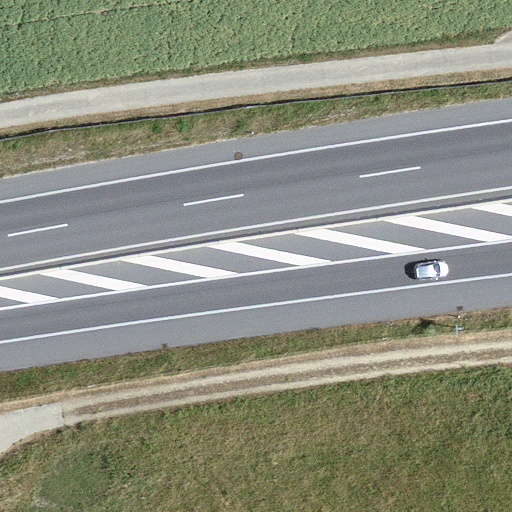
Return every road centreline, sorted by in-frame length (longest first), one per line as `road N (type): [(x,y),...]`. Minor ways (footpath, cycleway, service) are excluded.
road 1 (track): [(0,434),(25,422),(193,391),(511,352)]
road 2 (trunk): [(511,155),(0,237)]
road 3 (trunk): [(0,326),(511,258)]
road 4 (track): [(0,117),(511,53)]
